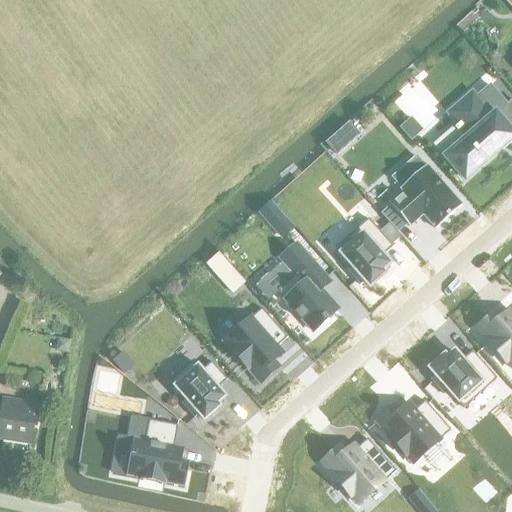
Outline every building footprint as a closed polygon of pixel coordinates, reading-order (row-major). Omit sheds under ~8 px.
[(467,139),(446,158),(463,178),(464,179),(499,148),(502,151),(504,150),(501,147),(507,142),(510,145),(511,143),(509,140),(511,137),(511,136),(495,117),(507,106),(489,86),(474,99),(471,96),(450,114),(459,125),(454,129),(456,132),(459,130),(467,139)] [(338,133),(326,143),(337,155),(348,145),(338,133)] [(390,207),(382,214),(397,231),(406,224),(409,227),(423,215),(435,229),(461,206),(426,166),(400,189),(403,193),(389,205),(390,207)] [(270,203),(260,212),(282,238),(293,228),(270,203)] [(368,219),(335,248),(351,266),(346,270),(359,285),(364,281),(369,287),(384,274),(382,271),(389,265),(382,256),(392,247),(368,219)] [(295,275),(277,291),(285,300),(295,312),(294,314),(294,315),(296,313),(301,319),(299,320),(300,321),(302,320),(312,332),(338,309),(321,290),(330,282),(296,244),(280,259),(295,275)] [(261,309),(224,342),(231,350),(230,350),(247,370),(248,369),(260,383),(278,367),(273,361),(282,354),(277,348),(287,338),(261,309)] [(494,313),(476,329),(489,343),(488,344),(505,363),(506,363),(511,369),(511,314),(509,311),(500,319),(494,313)] [(444,356),(429,369),(434,376),(430,380),(443,395),(447,391),(463,409),(496,380),(472,352),(461,361),(454,353),(447,359),(444,356)] [(192,362),(169,381),(185,399),(181,404),(194,418),(198,414),(204,421),(219,407),(216,404),(224,398),(216,390),(227,380),(211,362),(200,371),(192,362)] [(8,375),(7,387),(7,388),(22,390),(23,377),(8,375)] [(2,399),(0,411),(0,439),(29,444),(36,404),(2,399)] [(394,406),(376,422),(389,436),(388,437),(405,456),(406,456),(413,464),(450,431),(424,401),(414,411),(408,405),(400,412),(394,406)] [(131,457),(128,476),(138,478),(138,479),(164,483),(182,486),(187,463),(179,461),(181,450),(173,448),(177,426),(148,421),(144,442),(135,441),(132,453),(130,452),(130,457),(131,457)] [(339,448),(321,463),(334,478),(333,478),(350,497),(351,497),(358,505),(395,472),(367,439),(356,449),(354,446),(345,454),(339,448)] [(428,503),(419,510),(420,511),(436,511),(437,511),(428,503)]
